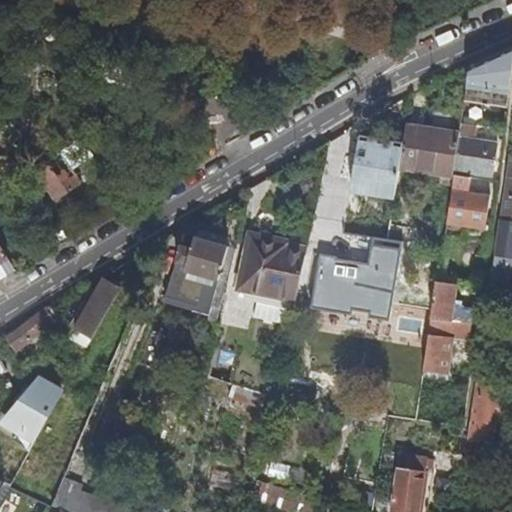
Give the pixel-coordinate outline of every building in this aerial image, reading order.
[(468,66),(462,100),(505,105),(511,56),(511,46),(489,57),(468,66)] [(56,106),(29,120),(38,136),(65,122),(56,106)] [(430,126),(405,122),(402,144),(398,168),(426,172),(435,107),(433,107),(430,126)] [(452,168),(457,138),(459,122),(461,112),(435,107),(426,172),(451,176),(452,168)] [(496,143),(492,143),(480,141),(482,125),(459,122),(457,138),(452,168),(456,169),(492,174),(496,143)] [(341,243),(333,293),(356,297),(353,317),(360,318),(370,306),(376,307),(387,238),(370,235),(371,228),(357,226),(363,188),(394,193),(398,168),(402,144),(358,137),(353,169),(341,243)] [(65,157),(77,173),(84,168),(81,165),(89,160),(80,146),(65,157)] [(83,182),(77,173),(65,157),(39,174),(57,199),(83,182)] [(339,167),(334,166),(332,166),(326,201),(339,203),(335,227),(318,224),(315,238),(324,240),(341,243),(353,169),(339,167)] [(446,222),(463,225),(483,228),(488,195),(467,191),(469,177),(453,174),(446,222)] [(9,194),(27,219),(53,201),(35,175),(9,194)] [(511,176),(505,176),(504,175),(502,193),(505,193),(500,232),(497,231),(491,272),(487,304),(503,305),(509,306),(511,285),(511,176)] [(461,236),(463,225),(446,222),(444,233),(461,236)] [(227,246),(184,234),(167,298),(210,311),(227,246)] [(305,255),(321,258),(324,240),(315,238),(309,237),(306,251),(305,255)] [(240,289),(296,300),(305,255),(306,251),(288,248),(288,244),(250,238),(240,289)] [(324,240),(321,258),(321,262),(335,265),(331,293),(333,293),(341,243),(324,240)] [(0,279),(1,280),(17,270),(0,241),(0,279)] [(108,279),(102,276),(97,285),(103,288),(108,279)] [(118,284),(108,279),(103,288),(97,285),(74,327),(89,336),(118,284)] [(452,307),(456,284),(435,281),(430,319),(470,323),(472,310),(452,307)] [(255,301),(252,316),(278,322),(281,307),(255,301)] [(48,324),(56,335),(66,321),(50,305),(44,309),(43,308),(7,336),(16,348),(48,324)] [(414,315),(404,313),(402,327),(404,327),(397,379),(413,381),(421,329),(412,328),(414,315)] [(430,319),(422,371),(445,373),(450,337),(468,338),(470,323),(430,319)] [(40,423),(55,405),(62,392),(33,376),(13,400),(40,423)] [(496,387),(476,384),(468,439),(491,441),(494,415),(495,396),(496,387)] [(495,396),(509,397),(510,387),(496,385),(496,387),(495,396)] [(508,416),(509,397),(495,396),(494,415),(508,416)] [(54,407),(38,436),(63,450),(79,421),(54,407)] [(401,453),(392,511),(401,511),(410,455),(401,453)] [(401,511),(419,511),(426,472),(424,472),(426,458),(410,455),(401,511)] [(132,511),(80,492),(82,486),(64,479),(53,506),(68,511),(132,511)] [(315,496),(256,480),(252,498),(299,511),(310,511),(313,506),(322,508),(325,499),(315,496)]
